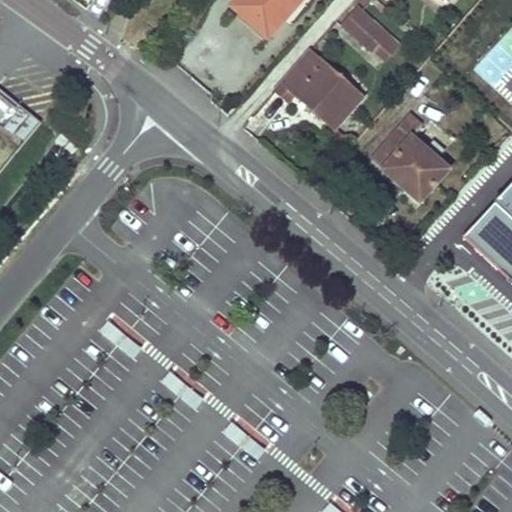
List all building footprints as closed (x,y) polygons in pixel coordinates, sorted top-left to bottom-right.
[(235,0),(230,7),(265,38),(298,0),(235,0)] [(340,26),(383,64),(400,46),(361,11),(353,21),(348,17),(340,26)] [(361,98),(310,52),(276,91),(289,103),(295,95),(334,128),(361,98)] [(6,87),(0,92),(0,121),(20,143),(40,125),(6,87)] [(416,106),(430,119),(436,113),(421,100),(416,106)] [(371,163),(420,205),(450,171),(437,160),(448,148),(436,138),(426,151),(412,139),(422,128),(410,118),(371,163)] [(511,187),(496,204),(511,218),(511,187)]
